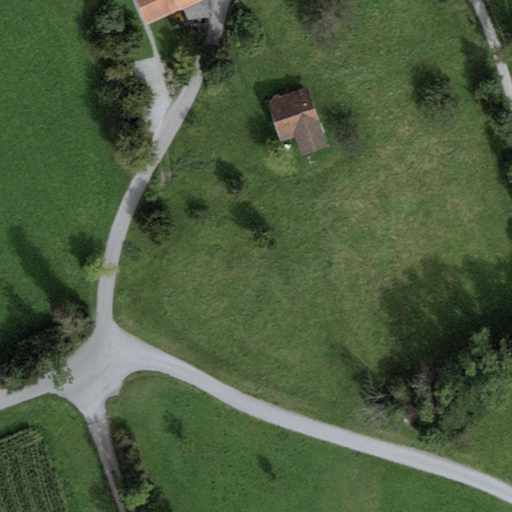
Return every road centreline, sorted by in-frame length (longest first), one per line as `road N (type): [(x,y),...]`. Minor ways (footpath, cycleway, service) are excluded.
road 1 (unclassified): [(93,348),(271,422),(456,474),(511,500)]
road 2 (unclassified): [(93,348),(115,245),(224,0)]
road 3 (track): [(124,511),(74,368)]
road 4 (track): [(511,112),(469,0)]
